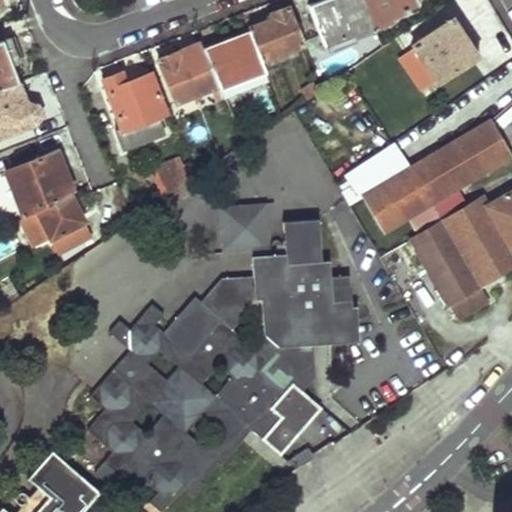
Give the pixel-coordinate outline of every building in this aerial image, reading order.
[(364,0),(324,0),(310,6),(327,47),(356,35),(358,41),(378,33),(364,0)] [(364,0),(378,33),(380,33),(378,29),(396,21),(395,18),(406,13),(404,10),(428,0),(364,0)] [(249,29),(261,63),(279,57),(280,59),(288,56),(287,54),(303,48),(289,9),(247,24),(249,29)] [(450,20),(411,47),(436,83),(471,59),(459,41),(463,39),(450,20)] [(202,45),(224,101),(268,84),(261,63),(249,29),(202,45)] [(0,91),(12,87),(19,84),(13,67),(21,65),(11,38),(0,42),(0,91)] [(156,56),(179,118),(224,101),(202,45),(178,54),(176,48),(156,56)] [(119,133),(115,135),(122,153),(164,137),(157,119),(165,116),(150,76),(125,86),(122,76),(101,84),(119,133)] [(0,140),(36,127),(39,122),(40,118),(39,113),(37,109),(33,106),(29,105),(22,105),(18,106),(12,87),(0,91),(0,140)] [(298,113),(265,129),(299,200),(332,184),(298,113)] [(360,196),(381,231),(510,156),(489,121),(360,196)] [(4,173),(24,221),(38,213),(70,196),(72,195),(66,177),(61,179),(52,154),(4,173)] [(195,186),(190,158),(151,164),(156,193),(195,186)] [(457,187),(431,203),(443,222),(408,242),(455,320),(487,301),(478,286),(511,265),(511,190),(487,205),(482,197),(468,206),(457,187)] [(64,235),(70,248),(90,239),(70,196),(38,213),(52,241),(64,235)] [(263,204),(218,208),(222,253),(267,250),(263,204)] [(95,493),(49,454),(27,479),(38,488),(49,498),(36,511),(2,511),(0,510),(0,509),(0,511),(117,511),(106,502),(132,472),(156,492),(147,503),(158,511),(160,511),(181,487),(192,497),(202,485),(198,482),(217,462),(220,465),(249,431),(259,440),(278,419),(269,408),(291,383),(301,391),(314,378),(311,346),(352,343),(348,286),(332,287),(328,263),(320,263),(319,244),(310,220),(281,222),(283,254),(249,257),(251,277),(219,280),(199,303),(193,298),(162,333),(152,326),(162,315),(150,306),(128,331),(118,321),(107,333),(128,352),(88,398),(103,411),(84,432),(112,453),(103,462),(114,473),(95,493)] [(419,324),(394,339),(419,380),(443,366),(419,324)] [(38,488),(17,511),(36,511),(49,498),(38,488)] [(158,511),(147,503),(139,511),(158,511)]
